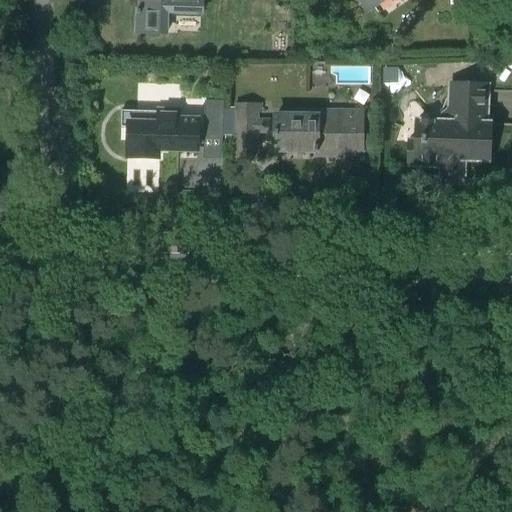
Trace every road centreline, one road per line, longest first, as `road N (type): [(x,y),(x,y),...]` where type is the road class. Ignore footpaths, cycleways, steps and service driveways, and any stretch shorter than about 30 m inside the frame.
road 1 (tertiary): [(511,266),(58,262)]
road 2 (residential): [(58,262),(42,0)]
